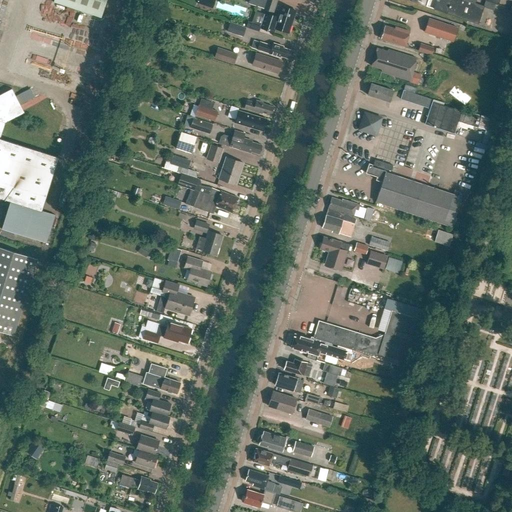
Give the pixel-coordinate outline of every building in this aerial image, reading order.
[(54,0),(53,3),(101,18),(106,0),(54,0)] [(218,1),(214,0),(207,0),(206,5),(215,8),(218,1)] [(249,0),(249,4),(273,12),(277,0),(249,0)] [(411,0),(411,2),(446,14),(446,15),(478,25),(483,12),(477,10),(477,11),(474,10),(477,0),(411,0)] [(275,29),(288,34),(296,12),(282,7),(278,17),(266,13),(265,13),(260,29),(274,34),(275,29)] [(458,28),(429,18),(424,33),(453,43),(458,28)] [(246,28),(230,23),(227,32),(243,37),(246,28)] [(258,32),(260,27),(251,24),(250,29),(258,32)] [(408,48),(409,45),(406,44),(410,32),(395,28),(395,30),(384,27),(383,32),(381,32),(380,37),(381,38),(380,39),(408,48)] [(163,42),(165,36),(154,33),(152,39),(163,42)] [(288,59),(291,51),(280,48),(281,46),(273,44),(272,47),(254,41),(252,49),(280,58),(280,56),(288,59)] [(431,56),(434,48),(421,44),(418,52),(431,56)] [(234,64),(237,55),(218,48),(215,58),(234,64)] [(418,85),(421,76),(413,73),(417,59),(388,50),(388,52),(377,49),(372,67),(382,70),(381,73),(410,82),(410,83),(418,85)] [(278,74),(282,62),(256,54),(252,65),(278,74)] [(389,103),(393,92),(386,89),(371,84),(367,95),(389,103)] [(405,85),(403,91),(414,95),(416,88),(405,85)] [(0,198),(10,202),(1,229),(46,243),(55,215),(41,211),(58,158),(0,139),(5,123),(23,113),(11,89),(0,95),(0,198)] [(403,91),(400,100),(429,110),(425,125),(455,134),(457,127),(467,130),(468,125),(478,128),(481,118),(471,115),(462,112),(447,107),(432,102),(432,101),(414,95),(403,91)] [(256,101),(255,103),(247,100),(244,109),(262,114),(263,113),(271,115),(273,107),(263,104),(263,103),(256,101)] [(199,106),(196,115),(215,121),(218,112),(199,106)] [(267,120),(251,115),(248,114),(247,116),(238,113),(234,123),(248,127),(249,127),(249,128),(253,129),(263,132),(267,120)] [(360,131),(377,136),(382,119),(365,113),(360,131)] [(190,128),(210,134),(213,125),(193,118),(190,128)] [(191,154),(196,137),(181,132),(176,149),(191,154)] [(221,138),(219,144),(251,153),(251,152),(259,154),(260,152),(261,152),(262,149),(261,148),(262,146),(251,142),(252,141),(243,138),(242,141),(233,138),(224,136),(221,138)] [(378,157),(384,138),(379,137),(373,155),(378,157)] [(219,163),(224,148),(211,144),(206,159),(219,163)] [(175,172),(177,166),(187,170),(190,161),(178,157),(178,155),(174,154),(173,156),(173,155),(168,169),(175,172)] [(236,185),(244,163),(227,158),(219,179),(236,185)] [(369,166),(366,174),(377,177),(376,181),(383,183),(376,202),(452,227),(461,199),(428,188),(428,186),(427,188),(385,174),(385,173),(372,169),(373,167),(372,167),(369,166)] [(236,205),(238,198),(222,191),(221,192),(212,188),(202,186),(196,184),(198,179),(183,173),(179,184),(207,194),(219,198),(218,199),(226,203),(227,202),(236,205)] [(103,203),(111,206),(114,197),(106,194),(103,203)] [(233,213),(236,205),(227,202),(226,203),(218,199),(219,198),(207,194),(206,198),(208,199),(207,201),(216,204),(215,206),(233,213)] [(178,209),(181,202),(170,198),(167,205),(178,209)] [(359,211),(361,206),(343,200),(342,202),(332,199),(323,229),(333,232),(332,233),(339,235),(340,234),(351,237),(356,220),(353,219),(356,210),(359,211)] [(371,221),(374,210),(368,208),(364,219),(371,221)] [(191,227),(194,217),(185,215),(182,225),(191,227)] [(207,232),(209,225),(197,221),(195,228),(207,232)] [(216,255),(223,236),(209,231),(207,238),(201,236),(197,249),(216,255)] [(390,243),(371,237),(368,246),(388,252),(390,243)] [(348,255),(351,246),(324,238),(321,250),(330,252),(326,265),(342,270),(347,254),(348,255)] [(354,251),(366,255),(369,247),(357,243),(354,251)] [(146,258),(151,250),(143,244),(137,252),(146,258)] [(172,247),(168,260),(177,263),(182,250),(172,247)] [(0,332),(13,337),(37,260),(0,248),(0,332)] [(367,264),(384,270),(388,256),(371,251),(367,264)] [(206,286),(211,272),(200,268),(202,261),(188,256),(184,268),(190,270),(187,280),(206,286)] [(166,281),(165,282),(155,278),(150,293),(161,296),(156,311),(163,314),(165,308),(189,315),(195,297),(177,291),(179,285),(166,281)] [(143,304),(146,294),(137,292),(134,302),(143,304)] [(156,321),(158,315),(140,310),(138,316),(156,321)] [(357,332),(356,336),(318,324),(313,338),(338,345),(353,350),(382,359),(383,355),(406,362),(413,364),(419,344),(426,320),(392,310),(385,334),(376,338),(357,332)] [(171,338),(186,343),(191,329),(168,322),(166,327),(148,322),(143,338),(156,343),(159,334),(163,336),(163,337),(171,340),(171,338)] [(117,334),(120,325),(114,323),(111,332),(117,334)] [(312,340),(295,334),(294,338),(291,339),(290,344),(292,346),(291,347),(301,350),(301,351),(308,353),(307,358),(316,361),(319,351),(323,352),(323,353),(350,361),(352,353),(353,350),(338,345),(337,348),(324,345),(325,342),(313,338),(312,340)] [(383,355),(382,359),(381,360),(391,363),(391,364),(404,368),(406,362),(383,355)] [(309,377),(311,368),(312,365),(305,362),(304,361),(302,360),(300,361),(295,359),(294,363),(287,361),(286,363),(285,364),(284,366),(285,367),(284,369),(309,377)] [(99,363),(97,372),(108,375),(111,366),(99,363)] [(326,363),(323,371),(341,377),(343,369),(326,363)] [(140,387),(143,377),(128,372),(124,382),(140,387)] [(300,393),(303,381),(279,373),(277,378),(276,378),(274,383),(275,383),(275,385),(285,388),(285,389),(290,391),(291,390),(300,393)] [(176,394),(180,383),(164,377),(162,383),(149,378),(147,385),(176,394)] [(105,378),(102,389),(108,390),(109,385),(117,387),(118,381),(105,378)] [(333,388),(331,397),(336,398),(337,397),(339,397),(341,392),(338,391),(339,389),(333,388)] [(149,411),(153,412),(167,416),(171,404),(159,400),(161,393),(149,390),(145,401),(152,403),(149,411)] [(43,391),(41,399),(48,401),(50,393),(43,391)] [(292,414),(296,399),(273,391),(268,406),(292,414)] [(307,394),(305,401),(318,405),(318,404),(332,409),(334,403),(307,394)] [(329,428),(332,418),(309,410),(305,420),(329,428)] [(134,427),(139,428),(151,432),(153,425),(165,429),(169,417),(167,416),(153,412),(150,419),(143,417),(140,423),(131,420),(129,426),(134,427)] [(134,427),(129,426),(119,422),(117,430),(132,435),(134,427)] [(262,434),(261,435),(260,436),(259,436),(258,438),(258,439),(258,440),(258,442),(259,443),(259,444),(281,451),(285,438),(264,431),(263,435),(262,434)] [(154,454),(158,441),(141,435),(136,449),(138,449),(154,454)] [(311,457),(314,447),(295,441),(292,451),(311,457)] [(33,444),(28,457),(36,460),(41,447),(33,444)] [(157,455),(154,454),(138,449),(134,463),(152,469),(157,455)] [(312,465),(256,449),(256,450),(254,451),(253,453),(254,455),(252,460),(268,466),(269,462),(277,465),(278,464),(281,465),(282,462),(288,464),(287,470),(308,476),(312,465)] [(122,465),(125,457),(110,452),(107,460),(122,465)] [(85,463),(97,468),(100,460),(87,455),(85,463)] [(335,463),(337,456),(331,455),(329,461),(335,463)] [(116,473),(119,465),(107,462),(105,469),(116,473)] [(269,475),(248,469),(245,480),(253,482),(252,485),(265,489),(266,486),(269,486),(270,482),(267,481),(269,475)] [(326,469),(325,473),(328,474),(327,479),(334,482),(337,472),(326,469)] [(141,477),(140,480),(122,474),(119,484),(131,489),(132,486),(138,488),(137,489),(146,492),(147,491),(154,493),(157,483),(147,480),(148,479),(141,477)] [(15,502),(21,476),(14,475),(13,480),(15,481),(10,501),(15,502)] [(289,485),(291,480),(288,479),(288,478),(279,475),(277,482),(286,485),(286,484),(289,485)] [(265,490),(263,495),(247,490),(244,502),(260,507),(261,502),(271,505),(274,493),(265,490)] [(286,508),(298,511),(299,511),(302,504),(289,499),(286,508)]
